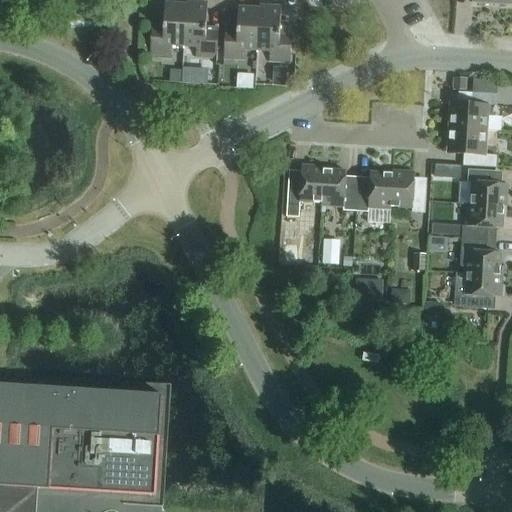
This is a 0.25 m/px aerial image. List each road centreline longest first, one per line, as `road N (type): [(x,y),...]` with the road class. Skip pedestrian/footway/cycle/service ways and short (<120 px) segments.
road 1 (residential): [(511,495),(432,490),(360,472),(296,428),(259,377),(162,173)]
road 2 (residential): [(162,173),(408,55)]
road 3 (residential): [(162,173),(122,106),(62,67),(0,45)]
